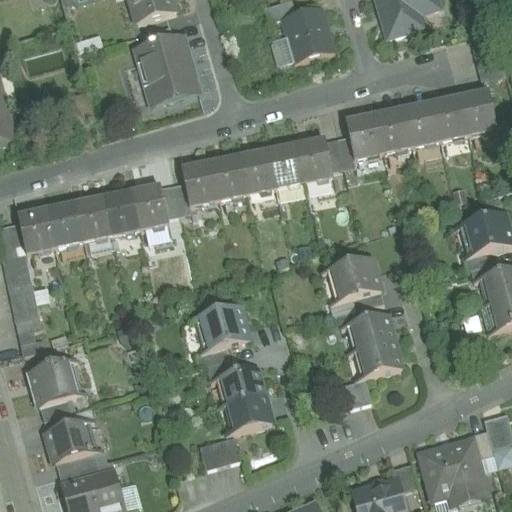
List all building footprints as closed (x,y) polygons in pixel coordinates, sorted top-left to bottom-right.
[(129,0),(138,30),(177,19),(171,0),(129,0)] [(376,0),(381,16),(384,15),(392,41),(389,42),(389,43),(420,34),(416,21),(439,14),(435,0),(376,0)] [(293,6),(265,14),(269,30),(283,26),(282,26),(297,22),(293,6)] [(297,22),(282,26),(283,26),(295,70),(336,59),(323,14),(297,22)] [(171,34),(143,41),(147,53),(174,45),(171,34)] [(147,53),(137,55),(152,110),(199,97),(184,42),(174,45),(147,53)] [(496,46),(473,52),(476,64),(499,58),(496,46)] [(499,58),(476,64),(479,76),(503,70),(499,58)] [(503,70),(479,76),(483,89),(506,83),(503,70)] [(88,100),(63,107),(70,134),(95,127),(88,100)] [(490,100),(461,106),(469,143),(498,137),(490,100)] [(1,106),(0,105),(0,153),(18,148),(6,104),(1,106)] [(461,106),(433,112),(440,148),(469,143),(461,106)] [(433,112),(404,118),(412,154),(440,148),(433,112)] [(404,118),(376,124),(384,160),(412,154),(404,118)] [(376,124),(347,130),(350,143),(355,166),(384,160),(376,124)] [(350,143),(338,146),(344,175),(357,173),(355,166),(350,143)] [(344,175),(338,146),(326,148),(333,178),(344,175)] [(326,148),(297,154),(305,190),(334,184),(333,178),(326,148)] [(297,154),(269,159),(277,196),(305,190),(297,154)] [(269,159),(241,165),(248,201),(277,196),(269,159)] [(241,165),(212,171),(220,207),(248,201),(241,165)] [(212,171),(183,177),(185,190),(191,213),(220,207),(212,171)] [(185,190),(174,192),(180,222),(192,219),(191,213),(185,190)] [(174,192),(162,195),(169,224),(180,222),(174,192)] [(162,194),(133,200),(141,237),(170,231),(169,224),(162,195),(162,194)] [(133,200),(105,206),(113,243),(141,237),(133,200)] [(105,206),(77,212),(84,249),(113,243),(105,206)] [(77,212),(48,218),(56,255),(84,249),(77,212)] [(48,218),(19,224),(20,230),(25,253),(27,261),(56,255),(48,218)] [(511,243),(506,221),(467,231),(475,262),(491,258),(511,252),(511,243)] [(20,230),(9,232),(14,256),(25,253),(20,230)] [(9,232),(0,234),(0,249),(2,258),(14,256),(9,232)] [(14,256),(2,258),(4,270),(28,265),(27,261),(25,253),(14,256)] [(475,262),(464,266),(467,277),(471,276),(494,270),(491,258),(475,262)] [(28,265),(4,270),(7,282),(30,277),(28,265)] [(372,265),(333,275),(342,309),(353,306),(381,298),(372,265)] [(494,270),(471,276),(474,289),(486,285),(485,284),(497,281),(494,270)] [(511,276),(497,281),(485,284),(486,285),(493,311),(511,306),(511,276)] [(30,277),(7,282),(9,294),(33,289),(30,277)] [(33,289),(9,294),(12,305),(35,300),(33,289)] [(381,298),(353,306),(356,317),(361,316),(384,309),(381,298)] [(35,300),(12,305),(14,317),(38,312),(35,300)] [(511,306),(493,311),(481,315),(487,336),(495,334),(496,340),(511,335),(511,306)] [(38,312),(14,317),(17,329),(40,324),(38,312)] [(240,313),(202,324),(211,358),(227,354),(250,348),(240,313)] [(353,332),(353,330),(364,327),(361,316),(356,317),(338,322),(341,335),(353,332)] [(364,327),(353,330),(353,332),(360,358),(395,348),(388,321),(364,327)] [(40,324),(17,329),(19,340),(34,337),(43,335),(40,324)] [(34,337),(19,340),(21,351),(36,347),(34,337)] [(36,347),(21,351),(24,362),(47,357),(45,346),(36,347)] [(395,348),(360,358),(368,385),(403,375),(395,348)] [(211,358),(195,363),(199,375),(207,373),(207,372),(230,366),(227,354),(211,358)] [(230,366),(207,372),(207,373),(211,388),(223,385),(222,384),(234,381),(230,366)] [(67,369),(30,380),(40,414),(77,404),(67,369)] [(234,381),(222,384),(223,385),(230,411),(265,402),(257,374),(234,381)] [(367,385),(355,388),(361,411),(373,407),(367,385)] [(355,388),(343,391),(350,414),(361,411),(355,388)] [(343,391),(331,394),(337,417),(350,414),(343,391)] [(265,402),(230,411),(237,438),(272,429),(265,402)] [(511,436),(509,426),(486,432),(487,437),(492,455),(511,450),(511,436)] [(82,430),(47,439),(56,470),(57,470),(95,459),(95,458),(92,459),(91,456),(89,457),(82,430)] [(470,442),(471,448),(472,447),(478,469),(495,464),(492,455),(487,437),(470,442)] [(235,443),(224,446),(230,469),(242,466),(235,443)] [(230,469),(224,446),(212,449),(219,472),(230,469)] [(471,448),(422,461),(434,506),(453,500),(456,510),(487,502),(482,483),(478,469),(472,447),(471,448)] [(219,472),(212,449),(200,453),(206,476),(219,472)] [(95,459),(57,470),(60,481),(99,471),(95,459)] [(495,464),(478,469),(482,483),(499,479),(495,464)] [(412,470),(394,475),(397,486),(398,485),(402,498),(418,493),(412,470)] [(99,471),(60,481),(63,493),(102,482),(99,471)] [(63,493),(62,493),(67,511),(125,511),(116,478),(102,482),(63,493)] [(397,486),(353,498),(356,511),(405,511),(402,498),(398,485),(397,486)]
